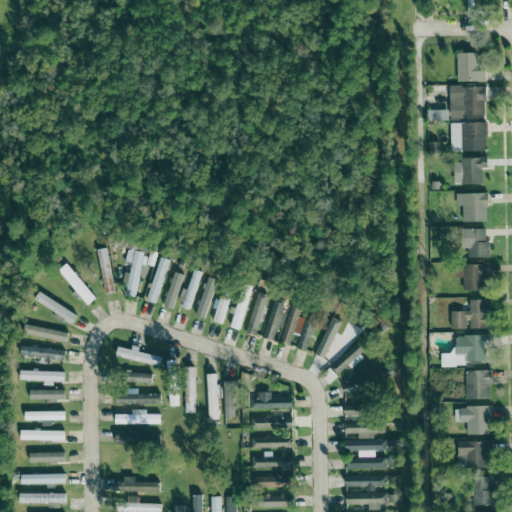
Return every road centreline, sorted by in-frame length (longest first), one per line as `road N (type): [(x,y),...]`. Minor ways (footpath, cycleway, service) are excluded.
road 1 (residential): [(104,334),(109,325),(279,368),(323,397),(323,511)]
road 2 (residential): [(104,334),(92,355),(97,511)]
